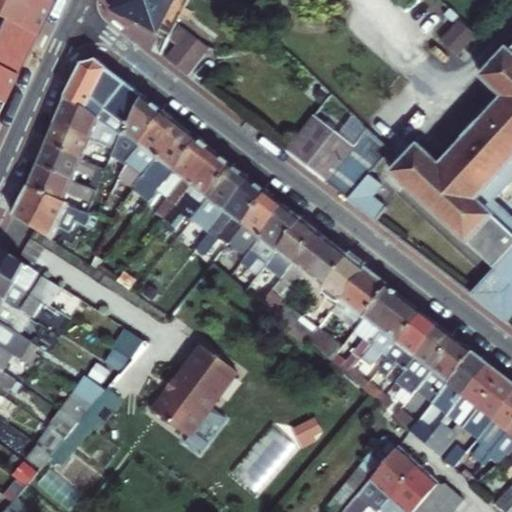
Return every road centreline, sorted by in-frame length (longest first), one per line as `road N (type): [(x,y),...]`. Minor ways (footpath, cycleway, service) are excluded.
road 1 (residential): [(70,18),(121,43),(511,348)]
road 2 (secondary): [(70,18),(0,169)]
